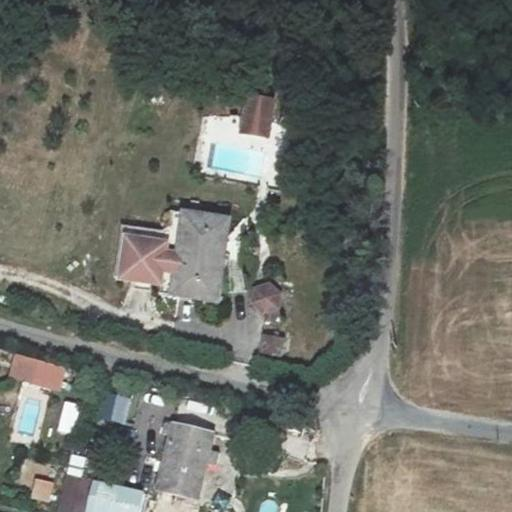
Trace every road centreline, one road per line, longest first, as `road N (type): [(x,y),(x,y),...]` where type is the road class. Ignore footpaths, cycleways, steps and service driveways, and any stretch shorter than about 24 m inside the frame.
road 1 (unclassified): [(358,409),(381,346),(393,0)]
road 2 (unclassified): [(358,409),(0,326)]
road 3 (unclassified): [(511,433),(358,409)]
